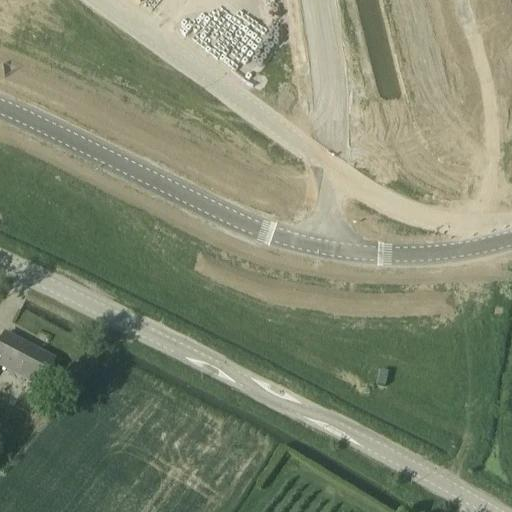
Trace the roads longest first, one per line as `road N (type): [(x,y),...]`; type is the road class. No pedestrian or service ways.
road 1 (unclassified): [(487,511),(0,260)]
road 2 (tertiary): [(0,110),(254,229),(330,249)]
road 3 (tertiary): [(330,249),(425,254),(511,239)]
road 4 (residential): [(319,167),(339,128),(314,0)]
